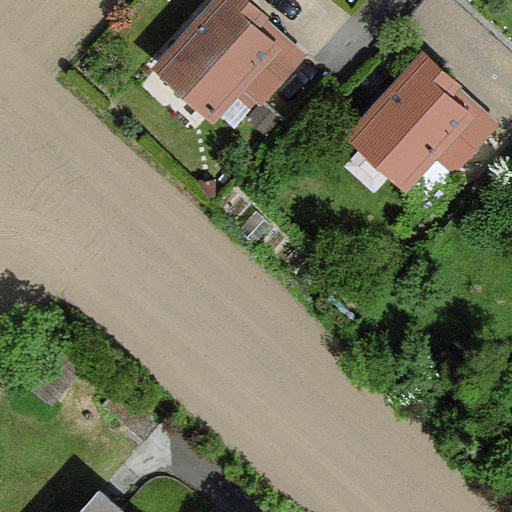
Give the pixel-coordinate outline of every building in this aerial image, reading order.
[(262,9),(252,0),(210,0),(157,60),(213,110),(240,80),(260,97),(300,52),(258,14),(262,9)] [(456,78),(424,48),(351,129),(407,179),(434,148),(454,166),(495,121),(452,83),(456,78)] [(55,327),(17,373),(47,398),(85,353),(55,327)] [(103,403),(144,439),(155,427),(163,418),(122,382),(103,403)] [(129,511),(113,497),(95,483),(70,511),(129,511)]
